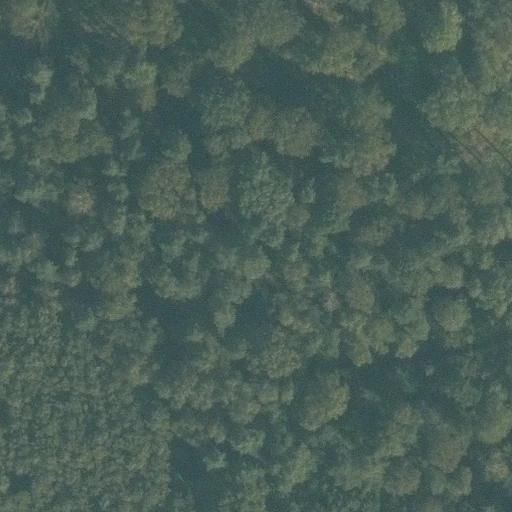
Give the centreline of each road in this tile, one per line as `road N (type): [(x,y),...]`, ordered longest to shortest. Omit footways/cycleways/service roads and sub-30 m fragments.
road 1 (track): [(0,65),(81,51),(139,67),(221,110),(336,116),(477,243),(511,296)]
road 2 (track): [(389,361),(511,330)]
